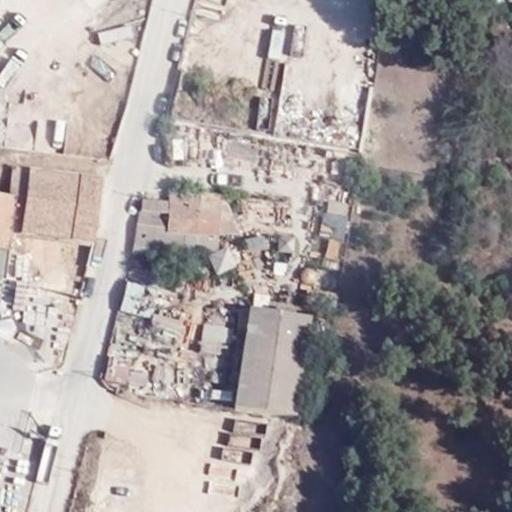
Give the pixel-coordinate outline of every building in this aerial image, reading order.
[(370,35),(371,25),(344,23),(343,32),(370,35)] [(273,90),(265,115),(288,122),(295,96),(273,90)] [(12,170),(9,201),(6,233),(61,240),(58,259),(62,272),(89,267),(101,182),(12,170)] [(219,213),(195,210),(197,193),(170,190),(167,205),(142,202),(135,255),(183,262),(185,248),(215,252),(217,234),(219,213)] [(219,213),(217,234),(227,236),(228,214),(219,196),(197,193),(195,210),(219,213)] [(0,199),(0,269),(3,270),(5,251),(6,233),(9,201),(0,199)] [(240,238),(228,214),(227,236),(240,238)] [(173,276),(170,288),(200,295),(203,283),(173,276)] [(119,310),(150,316),(156,286),(125,280),(119,310)] [(308,321),(249,312),(233,412),(292,422),(308,321)] [(205,323),(201,346),(226,349),(229,327),(205,323)]
